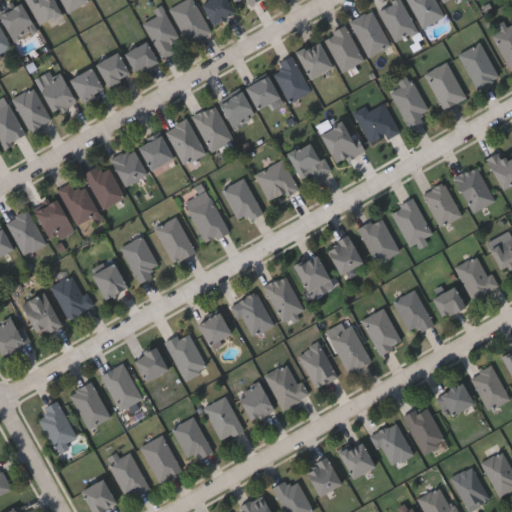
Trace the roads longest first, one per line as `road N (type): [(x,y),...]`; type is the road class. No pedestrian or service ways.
road 1 (residential): [(2,401),(511,110)]
road 2 (residential): [(0,191),(336,0)]
road 3 (residential): [(182,511),(511,322)]
road 4 (residential): [(0,397),(64,511)]
